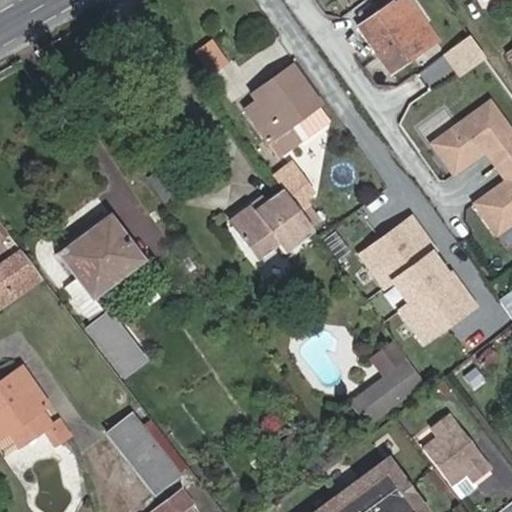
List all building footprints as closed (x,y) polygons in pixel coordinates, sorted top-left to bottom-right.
[(391,70),(436,40),(409,0),(402,0),(363,28),(391,70)] [(230,61),(215,40),(200,50),(215,71),(230,61)] [(472,74),(483,66),(466,42),(441,60),(456,81),(470,71),(472,74)] [(511,50),(498,60),(511,80),(511,50)] [(280,156),(317,129),(306,114),(319,105),(293,68),(254,95),(259,103),(248,110),(280,156)] [(511,133),(486,98),(425,142),(450,175),(482,153),(502,179),(471,201),(496,234),(511,221),(511,133)] [(306,198),(313,193),(293,164),(277,175),(302,210),(310,205),(306,198)] [(149,178),(166,203),(177,195),(160,170),(149,178)] [(282,252),(311,232),(280,189),(262,201),(251,209),(243,208),(231,217),(230,224),(254,260),(277,244),(282,252)] [(262,201),(260,197),(243,208),(251,209),(262,201)] [(66,285),(81,306),(140,261),(110,219),(62,254),(78,275),(66,285)] [(0,237),(1,239),(9,233),(0,221),(0,237)] [(472,309),(448,276),(444,279),(428,257),(432,254),(408,221),(357,257),(381,291),(389,285),(405,307),(397,313),(421,346),(472,309)] [(0,266),(19,298),(46,280),(22,250),(0,266)] [(0,304),(3,309),(19,298),(0,266),(0,304)] [(142,311),(163,298),(154,285),(134,298),(142,311)] [(511,318),(511,317),(511,308),(505,299),(499,302),(511,318)] [(124,376),(145,360),(109,314),(89,331),(124,376)] [(368,424),(417,388),(389,347),(376,357),(388,375),(382,379),(352,402),(368,424)] [(376,357),(370,361),(382,379),(388,375),(376,357)] [(42,429),(32,414),(42,409),(41,408),(46,405),(22,370),(0,385),(0,435),(12,428),(21,443),(42,429)] [(58,417),(50,423),(42,409),(32,414),(42,429),(49,424),(51,424),(60,438),(68,433),(58,417)] [(475,482),(491,470),(448,416),(431,430),(438,439),(423,451),(460,496),(476,484),(475,482)] [(178,474),(140,426),(133,417),(112,435),(156,491),(178,474)] [(178,474),(189,465),(159,427),(152,417),(140,426),(178,474)] [(425,511),(391,465),(365,484),(369,489),(336,511),(425,511)] [(198,511),(183,490),(154,511),(198,511)]
